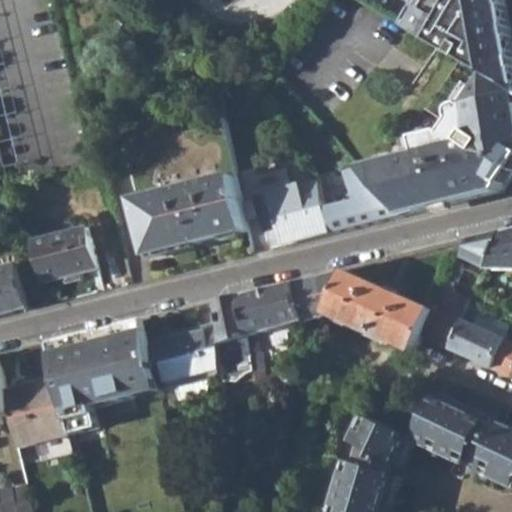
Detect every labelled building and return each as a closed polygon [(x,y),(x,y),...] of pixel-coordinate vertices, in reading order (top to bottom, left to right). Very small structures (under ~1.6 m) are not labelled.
[(495,77),(511,87),(511,25),(508,0),(427,0),(412,29),(495,77)] [(34,172),(0,31),(0,138),(10,178),(34,172)] [(382,193),(404,218),(501,194),(511,178),(511,87),(495,77),(471,113),(462,116),(459,122),(459,129),(453,140),(449,137),(422,145),(425,160),(365,175),(382,193)] [(124,148),(151,257),(252,232),(227,122),(124,148)] [(271,232),(276,249),(334,235),(328,210),(320,183),(259,198),(267,233),(271,232)] [(361,202),(328,210),(334,235),(404,218),(382,193),(360,199),(361,202)] [(88,227),(36,240),(46,282),(67,277),(69,283),(83,280),(82,273),(98,269),(88,227)] [(478,294),(487,298),(499,271),(511,270),(511,231),(503,234),(488,269),(485,277),(478,294)] [(466,260),(488,269),(503,234),(473,241),(466,260)] [(0,269),(0,317),(33,309),(20,264),(0,269)] [(297,285),(306,325),(327,320),(348,272),(297,285)] [(327,320),(415,357),(424,338),(437,312),(348,272),(327,320)] [(240,299),(249,337),(306,325),(297,285),(240,299)] [(224,376),(224,384),(237,384),(247,376),(254,373),(252,359),(252,353),(251,350),(249,337),(240,299),(219,304),(225,324),(226,326),(225,330),(224,376)] [(424,338),(454,350),(466,321),(439,309),(437,312),(424,338)] [(466,321),(454,350),(511,378),(511,377),(511,340),(510,340),(466,321)] [(145,322),(52,346),(61,382),(75,436),(101,430),(96,409),(161,394),(161,391),(149,341),(145,322)] [(213,393),(213,378),(224,376),(225,330),(226,326),(225,324),(149,341),(161,391),(184,385),(187,399),(213,393)] [(252,353),(253,365),(264,364),(262,351),(252,353)] [(0,426),(7,425),(5,418),(17,414),(11,394),(2,358),(0,358),(0,426)] [(254,372),(256,383),(267,382),(265,370),(254,372)] [(61,382),(11,394),(17,414),(26,450),(75,437),(75,436),(61,382)] [(398,511),(408,480),(406,479),(410,465),(414,466),(424,441),(470,462),(472,458),(484,463),(482,468),(508,479),(511,477),(511,421),(510,421),(511,416),(511,410),(475,393),(470,402),(433,384),(423,404),(385,415),(370,418),(362,446),(366,447),(361,465),(355,464),(339,511),(398,511)] [(41,511),(34,485),(20,489),(19,484),(3,488),(2,483),(0,483),(0,511),(41,511)]
